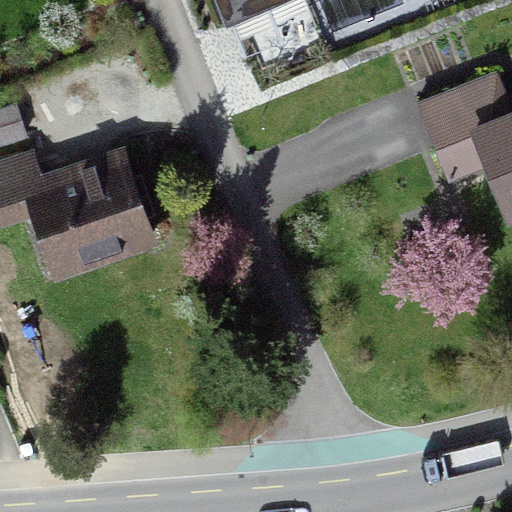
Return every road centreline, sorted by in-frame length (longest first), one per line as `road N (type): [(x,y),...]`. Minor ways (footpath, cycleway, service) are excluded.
road 1 (residential): [(341,497),(305,363),(157,0)]
road 2 (tertiary): [(341,497),(135,511)]
road 3 (tertiary): [(511,463),(341,497)]
